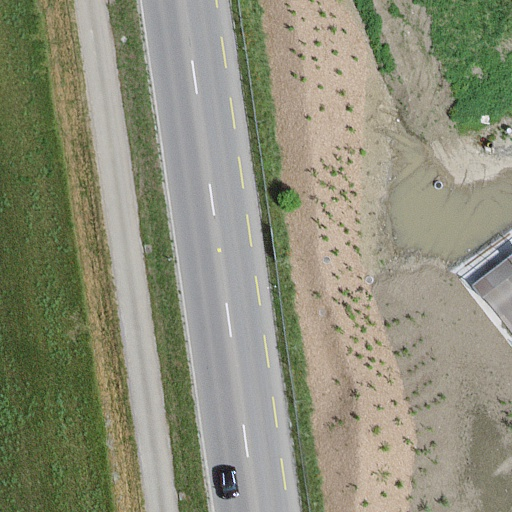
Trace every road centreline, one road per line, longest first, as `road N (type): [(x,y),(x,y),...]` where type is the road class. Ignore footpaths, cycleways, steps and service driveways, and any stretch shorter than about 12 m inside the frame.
road 1 (track): [(90,0),(164,511)]
road 2 (primary): [(261,511),(192,0)]
